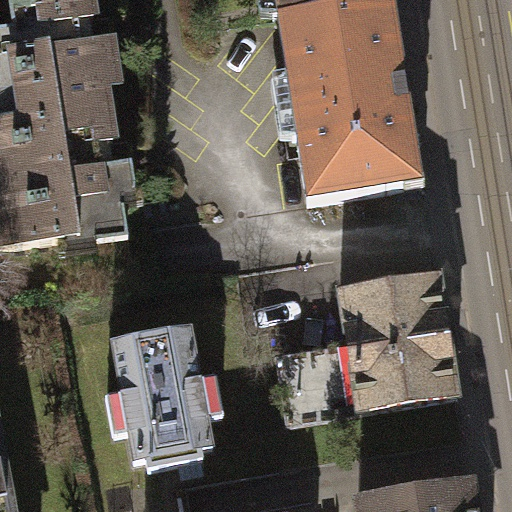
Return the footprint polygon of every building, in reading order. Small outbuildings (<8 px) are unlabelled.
[(94,43),(86,0),(0,0),(0,122),(105,106),(100,68),(115,63),(113,44),(94,43)] [(275,0),(279,22),(393,4),(392,0),(275,0)] [(279,22),(309,204),(423,186),(393,4),(279,22)] [(115,166),(105,106),(0,122),(0,250),(93,236),(95,243),(127,238),(120,192),(135,189),(131,163),(115,166)] [(340,295),(349,350),(358,414),(457,399),(438,280),(340,295)] [(187,333),(112,345),(120,396),(104,399),(111,441),(128,438),(132,465),(209,453),(204,422),(221,420),(215,380),(195,383),(187,333)] [(286,425),(358,414),(349,350),(276,361),(286,425)] [(469,511),(465,483),(357,501),(358,511),(469,511)]
